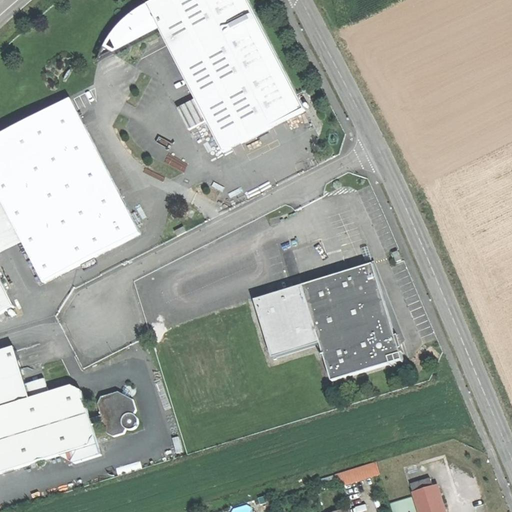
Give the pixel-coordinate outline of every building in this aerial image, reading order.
[(126,25),(109,46),(115,56),(161,33),(223,154),(305,112),(247,0),(158,0),(146,6),(139,12),(126,25)] [(109,46),(100,64),(115,56),(109,46)] [(0,197),(3,204),(24,244),(44,283),(140,234),(72,99),(0,136),(0,197)] [(0,256),(24,244),(3,204),(0,205),(0,256)] [(373,265),(303,286),(321,344),(333,382),(403,361),(399,349),(395,337),(373,265)] [(0,316),(16,309),(0,278),(0,316)] [(273,359),(321,344),(303,286),(256,301),(273,359)] [(430,341),(412,361),(424,372),(442,352),(430,341)] [(16,348),(0,352),(0,409),(51,394),(46,379),(28,385),(16,348)] [(119,394),(102,399),(98,407),(101,418),(90,421),(82,393),(73,387),(51,394),(0,409),(0,475),(60,457),(92,447),(95,440),(91,427),(103,423),(107,435),(114,439),(125,435),(127,431),(133,431),(135,429),(138,424),(138,421),(138,418),(134,415),(137,411),(134,400),(131,399),(124,396),(119,394)] [(92,447),(60,457),(75,465),(100,457),(95,440),(92,447)] [(337,472),(340,486),(383,475),(379,461),(337,472)] [(434,479),(412,486),(414,494),(437,487),(434,479)] [(437,487),(414,494),(419,511),(445,511),(438,487),(437,487)] [(414,496),(392,502),(394,511),(399,511),(417,505),(414,496)]
